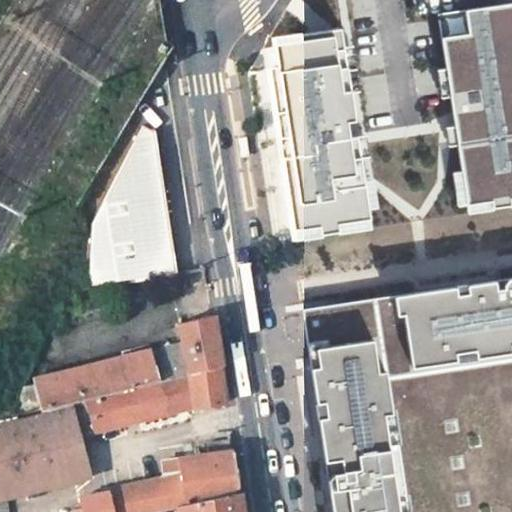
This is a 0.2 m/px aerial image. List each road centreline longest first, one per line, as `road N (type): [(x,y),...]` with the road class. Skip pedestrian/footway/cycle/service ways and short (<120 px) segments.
road 1 (primary): [(271,511),(205,50)]
road 2 (unknown): [(257,414),(137,438),(109,454),(94,481),(74,493),(0,511)]
